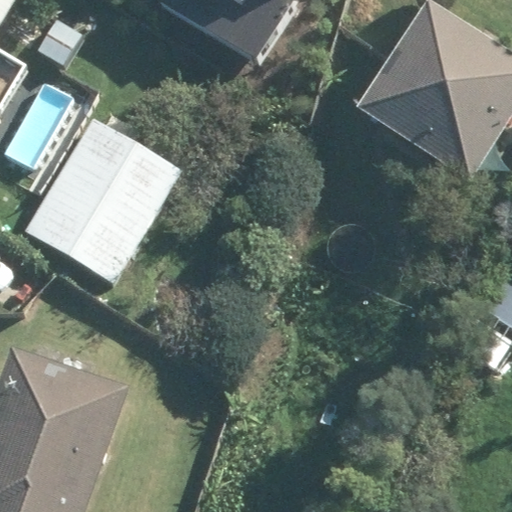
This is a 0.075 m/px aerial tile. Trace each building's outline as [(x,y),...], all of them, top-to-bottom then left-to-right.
[(0,0),(0,51),(31,0),(0,0)] [(202,0),(198,11),(290,54),(315,0),(202,0)] [(511,139),(511,53),(440,5),(371,109),(482,183),(511,139)] [(97,123),(31,235),(126,290),(191,178),(97,123)] [(511,377),(511,274),(464,346),(511,377)] [(0,511),(93,511),(138,390),(30,352),(0,434),(0,511)]
